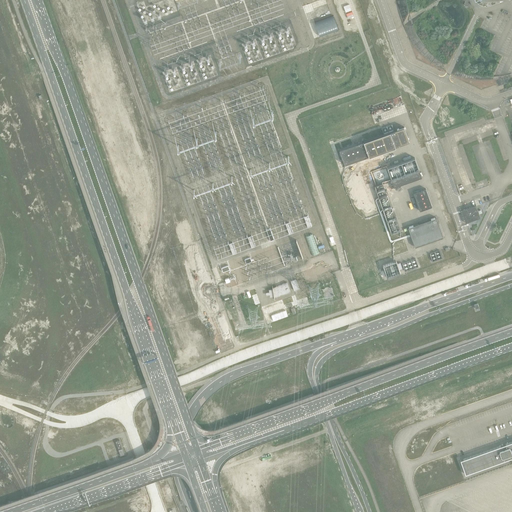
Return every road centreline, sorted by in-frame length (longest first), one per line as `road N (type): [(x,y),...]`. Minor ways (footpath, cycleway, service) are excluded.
road 1 (secondary): [(195,444),(38,0)]
road 2 (secondary): [(24,0),(171,417)]
road 3 (unclassified): [(368,511),(331,423),(318,365),(326,355),(511,285)]
road 4 (tertiary): [(511,332),(195,444)]
road 5 (tertiary): [(235,444),(511,347)]
road 6 (trunk): [(335,338),(237,373),(203,396),(179,453),(193,511)]
road 7 (unclassified): [(335,338),(311,358),(309,372),(358,511)]
road 8 (tertiary): [(511,273),(335,338)]
road 9 (tertiary): [(34,511),(186,458)]
road 10 (tertiary): [(154,459),(6,511)]
road 11 (unclassified): [(349,306),(462,268),(475,256)]
